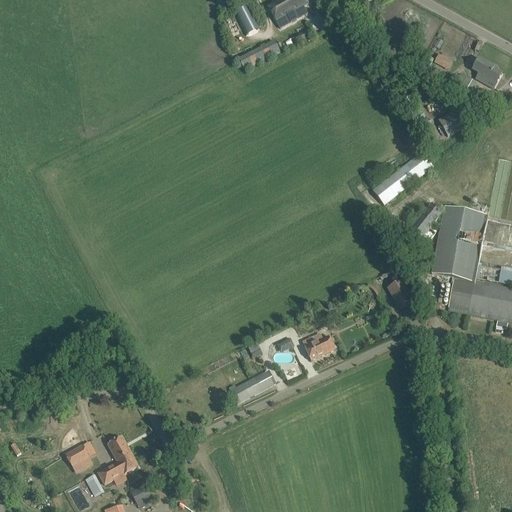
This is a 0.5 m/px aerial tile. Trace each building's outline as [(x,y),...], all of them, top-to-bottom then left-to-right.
[(281,0),(271,5),(267,8),(279,31),(284,28),(308,15),(304,8),(318,0),(281,0)] [(275,42),(240,60),(245,71),(280,53),(275,42)] [(448,70),(452,61),(439,55),(435,64),(448,70)] [(478,60),(472,71),(479,75),(476,80),(494,90),(502,75),(494,71),(495,69),(478,60)] [(461,75),(456,84),(451,92),(467,101),(477,84),(461,75)] [(479,120),(469,104),(439,122),(448,138),(479,120)] [(432,167),(421,153),(373,193),(384,206),(432,167)] [(418,216),(413,223),(406,231),(426,246),(436,234),(430,229),(442,215),(430,206),(420,218),(418,216)] [(488,220),(488,216),(445,208),(432,275),(455,279),(475,283),(478,268),(488,220)] [(511,290),(475,283),(455,279),(448,312),(511,324),(511,290)] [(388,289),(399,310),(413,302),(402,281),(388,289)] [(305,349),(311,362),(335,351),(329,338),(323,341),(305,349)] [(280,343),(281,354),(278,354),(279,361),(294,360),(293,342),(280,343)] [(276,385),(271,376),(269,372),(239,388),(237,385),(232,388),(233,391),(230,392),(237,405),(276,385)] [(108,446),(118,464),(119,467),(124,465),(122,460),(131,455),(121,438),(108,446)] [(83,446),(66,456),(73,469),(90,459),(83,446)] [(138,468),(131,455),(122,460),(124,465),(119,467),(118,464),(98,474),(105,486),(125,475),(138,468)] [(95,499),(104,494),(94,477),(86,481),(95,499)] [(145,485),(137,490),(131,493),(138,506),(152,498),(145,485)]
